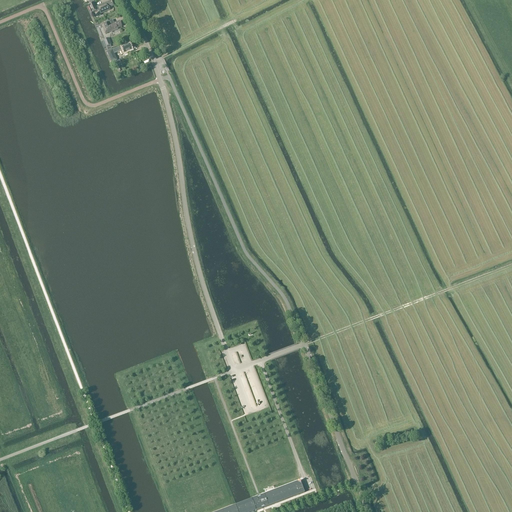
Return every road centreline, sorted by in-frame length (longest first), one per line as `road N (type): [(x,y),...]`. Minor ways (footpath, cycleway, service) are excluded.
road 1 (unclassified): [(227,353),(197,266),(163,90),(127,0)]
road 2 (track): [(511,265),(303,344)]
